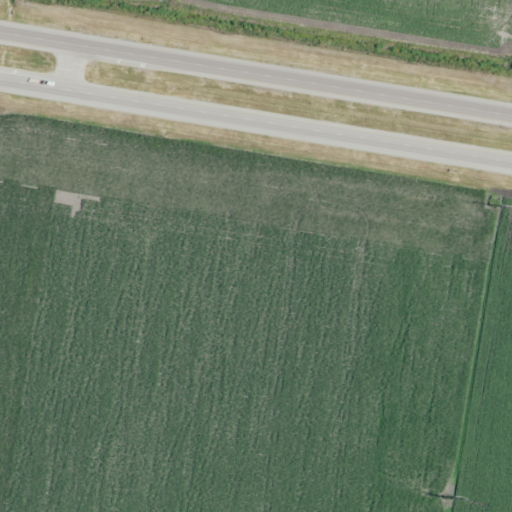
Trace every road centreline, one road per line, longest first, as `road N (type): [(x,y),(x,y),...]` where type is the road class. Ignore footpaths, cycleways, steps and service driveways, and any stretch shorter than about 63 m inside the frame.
road 1 (trunk): [(0,77),(511,161)]
road 2 (trunk): [(511,114),(0,31)]
